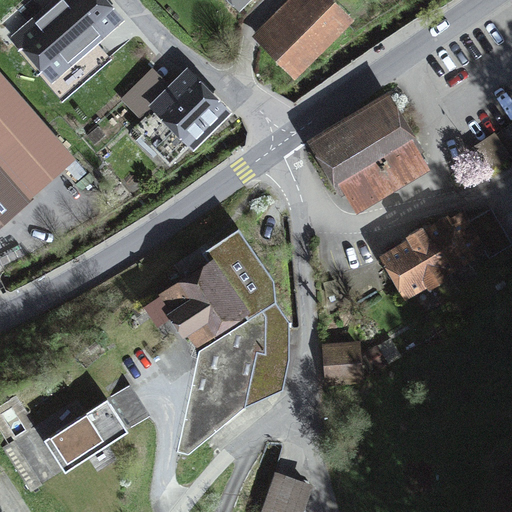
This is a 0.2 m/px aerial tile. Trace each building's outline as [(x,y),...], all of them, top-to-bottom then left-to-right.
[(62,0),(21,36),(52,72),(115,18),(98,0),(62,0)] [(325,0),(309,0),(267,42),(294,68),(344,19),(325,0)] [(0,220),(72,157),(0,75),(0,220)] [(158,77),(137,98),(151,112),(135,128),(170,163),(223,110),(188,75),(172,91),(158,77)] [(321,143),(357,206),(388,188),(385,182),(403,172),(406,177),(425,165),(388,103),(321,143)] [(444,269),(483,247),(462,212),(425,233),(422,227),(408,235),(412,241),(387,256),(408,291),(425,280),(429,287),(448,276),(444,269)] [(183,351),(194,344),(199,351),(177,452),(188,454),(245,406),(283,388),(289,357),(289,320),(242,250),(165,301),(161,295),(145,307),(167,341),(174,336),(183,351)] [(326,346),(328,381),(360,379),(357,344),(326,346)] [(128,430),(107,397),(44,438),(65,471),(128,430)] [(47,412),(58,427),(79,413),(69,398),(47,412)] [(14,439),(2,447),(31,491),(42,484),(14,439)] [(298,511),(308,486),(276,474),(263,511),(298,511)]
